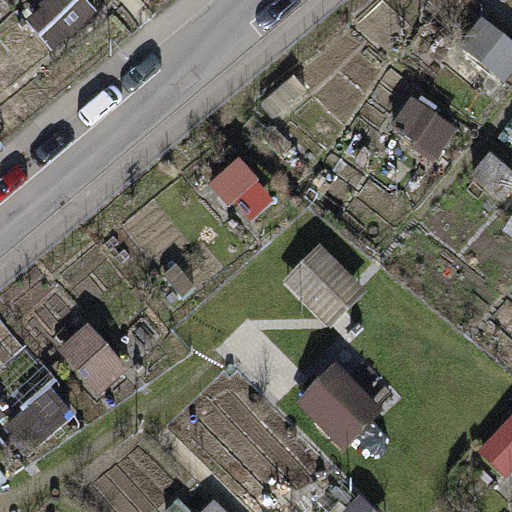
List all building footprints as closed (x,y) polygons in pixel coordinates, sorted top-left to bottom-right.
[(82,0),(49,0),(25,22),(52,52),(95,13),(82,0)] [(508,88),(511,82),(511,46),(480,22),(459,50),(508,88)] [(442,160),(463,132),(414,95),(393,122),(442,160)] [(234,212),(260,188),(240,166),(213,189),(234,212)] [(329,330),(371,294),(323,248),(285,285),(329,330)] [(99,398),(129,372),(87,324),(57,351),(99,398)] [(343,453),(386,417),(338,370),(299,408),(343,453)] [(31,454),(74,417),(52,391),(8,428),(31,454)] [(509,478),(511,475),(511,426),(485,450),(509,478)] [(375,511),(361,497),(344,511),(375,511)] [(211,511),(229,511),(221,503),(211,511)]
